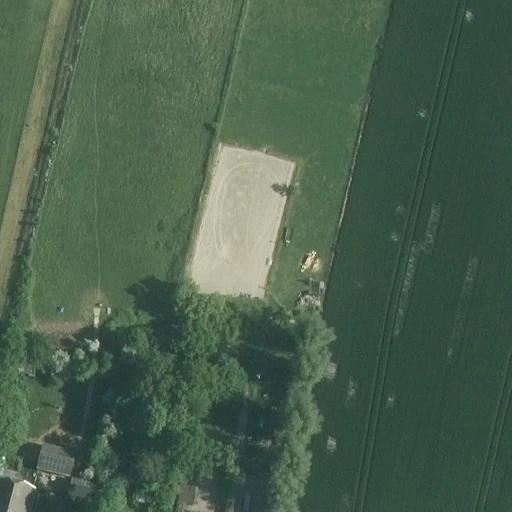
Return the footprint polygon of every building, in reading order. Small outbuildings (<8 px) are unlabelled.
[(291,421),(270,419),(268,435),(289,437),(291,421)] [(232,456),(234,440),(192,434),(190,450),(222,455),(232,456)] [(37,472),(70,480),(76,455),(43,447),(37,472)] [(128,483),(152,487),(158,452),(134,448),(128,483)] [(274,511),(280,480),(257,477),(251,511),(274,511)] [(100,488),(72,482),(68,498),(96,505),(100,488)] [(30,511),(35,492),(0,483),(0,511),(30,511)] [(135,504),(156,507),(158,494),(137,491),(135,504)]
